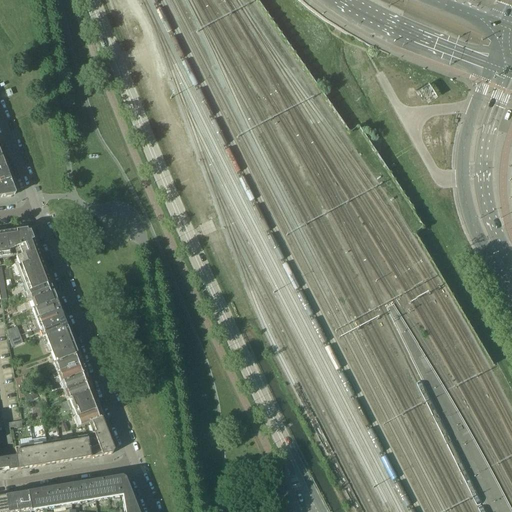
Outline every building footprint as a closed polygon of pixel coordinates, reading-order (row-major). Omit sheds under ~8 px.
[(335,29),(348,6),(342,3),(343,0),(330,0),(325,11),(326,12),(322,20),(335,29)] [(5,169),(0,170),(0,183),(9,180),(5,169)] [(14,193),(9,180),(0,183),(0,198),(12,196),(14,193)] [(13,249),(33,241),(29,232),(26,230),(4,234),(8,256),(11,256),(10,250),(13,249)] [(4,234),(0,234),(0,257),(8,256),(4,234)] [(36,250),(33,241),(13,249),(17,258),(36,250)] [(36,250),(17,258),(16,258),(19,266),(39,259),(36,250)] [(43,267),(39,259),(19,266),(17,267),(21,275),(43,267)] [(46,276),(43,267),(21,275),(24,284),(46,276)] [(46,276),(24,284),(27,293),(49,284),(46,276)] [(49,284),(27,293),(31,301),(52,292),(49,284)] [(31,311),(56,301),(52,292),(31,301),(28,302),(31,311)] [(35,319),(59,310),(56,301),(31,311),(35,319)] [(59,310),(35,319),(38,329),(63,319),(59,310)] [(63,319),(38,329),(42,338),(66,328),(63,319)] [(7,341),(19,336),(16,327),(6,331),(7,341)] [(76,355),(73,346),(66,328),(42,338),(52,364),(76,355)] [(9,340),(12,348),(22,344),(20,336),(9,340)] [(76,355),(52,364),(54,370),(50,371),(52,375),(80,365),(76,355)] [(59,383),(84,374),(80,365),(52,375),(52,376),(54,380),(57,379),(59,383)] [(84,374),(59,383),(63,392),(87,383),(84,374)] [(59,383),(57,379),(54,380),(52,376),(49,377),(49,379),(52,386),(59,383)] [(20,377),(14,379),(16,389),(22,387),(20,377)] [(52,386),(49,379),(44,381),(46,388),(52,386)] [(46,388),(44,381),(35,384),(38,391),(41,390),(46,388)] [(87,383),(63,392),(66,401),(91,392),(87,383)] [(25,397),(22,387),(16,389),(17,399),(25,397)] [(38,398),(36,392),(25,397),(27,402),(38,398)] [(91,392),(66,401),(70,411),(94,401),(91,392)] [(94,401),(70,411),(73,419),(98,410),(94,401)] [(98,410),(73,419),(77,429),(89,424),(101,419),(98,410)] [(101,419),(89,424),(94,437),(87,440),(90,458),(111,454),(113,451),(110,442),(107,433),(107,434),(101,419)] [(86,436),(59,441),(63,463),(72,461),(72,462),(81,460),(80,460),(90,458),(87,440),(86,436)] [(59,441),(32,445),(36,467),(45,466),(54,465),(54,464),(63,463),(59,441)] [(15,457),(17,470),(21,470),(27,469),(36,467),(32,445),(14,448),(15,457)] [(0,470),(7,469),(7,472),(17,470),(15,457),(0,459),(0,470)] [(136,511),(131,496),(124,479),(121,477),(111,479),(114,499),(121,498),(123,511),(136,511)] [(111,479),(101,480),(104,500),(114,499),(111,479)] [(104,500),(101,480),(91,482),(95,502),(104,500)] [(95,502),(91,482),(82,484),(85,503),(95,502)] [(85,503),(82,484),(71,485),(75,505),(85,503)] [(75,505),(71,485),(60,487),(63,507),(75,505)] [(63,507),(60,487),(49,489),(53,509),(63,507)] [(33,511),(53,509),(49,489),(27,493),(28,500),(30,510),(30,511),(33,511)] [(30,510),(28,500),(27,493),(15,495),(18,511),(30,511),(30,510)] [(18,511),(15,495),(5,496),(7,511),(18,511)]
